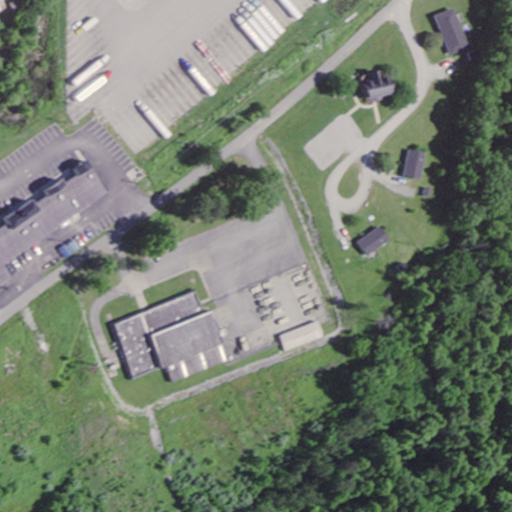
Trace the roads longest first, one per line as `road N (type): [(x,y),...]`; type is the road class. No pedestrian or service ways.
road 1 (residential): [(400,0),(249,136),(0,321)]
road 2 (residential): [(399,1),(422,60),(422,87),(334,174),(333,200),(357,203),(365,147)]
